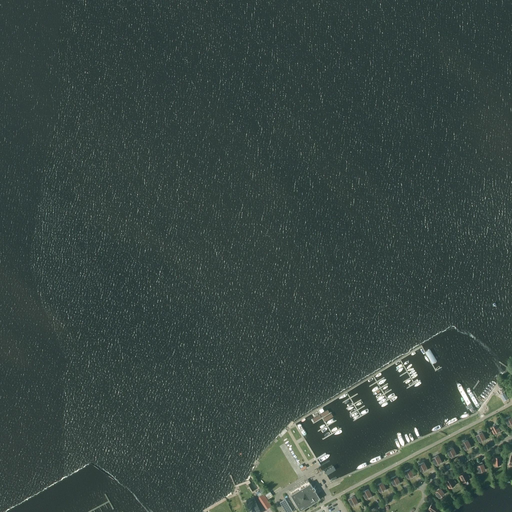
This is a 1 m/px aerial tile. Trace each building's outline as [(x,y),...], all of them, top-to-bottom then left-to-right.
[(495,435),(501,432),(496,425),(491,427),(495,435)] [(481,443),(486,440),(482,433),(477,435),(481,443)] [(466,451),(472,448),(467,440),(462,443),(466,451)] [(452,459),(457,456),(453,448),(447,451),(452,459)] [(437,466),(442,463),(438,456),(433,458),(437,466)] [(492,462),(492,464),(494,464),(494,466),(501,465),(500,457),(494,458),(494,462),(492,462)] [(479,472),(485,470),(482,462),(477,464),(479,472)] [(428,470),(424,463),(418,465),(423,473),(428,470)] [(414,477),(410,469),(405,472),(409,480),(414,477)] [(470,478),(469,476),(467,477),(465,473),(460,476),(463,483),(469,480),(468,478),(470,478)] [(395,487),(400,484),(396,476),(391,479),(395,487)] [(445,482),(450,489),(455,485),(454,484),(456,483),(455,481),(453,482),(451,478),(445,482)] [(301,510),(320,499),(308,479),(289,491),(301,510)] [(381,493),(386,491),(382,483),(377,485),(381,493)] [(439,497),(444,494),(439,487),(434,490),(439,497)] [(372,497),(368,489),(363,492),(367,500),(372,497)] [(265,492),(260,496),(268,509),(274,505),(265,492)] [(358,504),(354,496),(349,499),(353,507),(358,504)] [(260,510),(256,502),(254,503),(252,499),(245,502),(248,508),(247,508),(246,509),(247,511),(258,511),(259,511),(260,510)] [(286,511),(292,511),(293,511),(286,499),(280,502),(286,511)]
